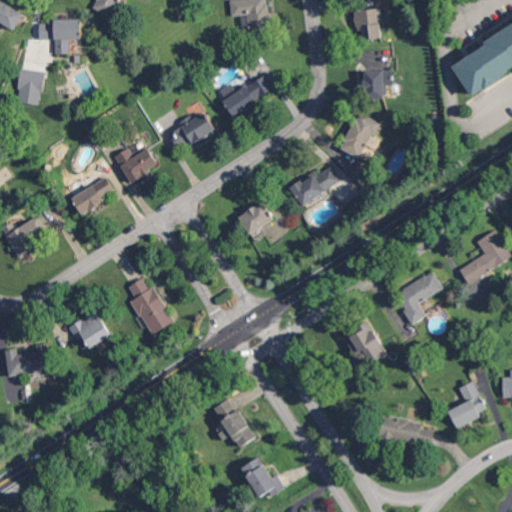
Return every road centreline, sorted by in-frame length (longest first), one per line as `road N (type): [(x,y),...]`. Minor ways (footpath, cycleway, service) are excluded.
road 1 (primary): [(0,484),(511,151)]
road 2 (residential): [(314,0),(322,75),(308,115),(159,218)]
road 3 (residential): [(380,511),(258,316)]
road 4 (residential): [(231,334),(347,511)]
road 5 (residential): [(159,218),(49,288),(0,298)]
road 6 (residential): [(194,215),(171,211),(166,231),(231,334)]
road 7 (residential): [(511,452),(427,499),(372,495)]
